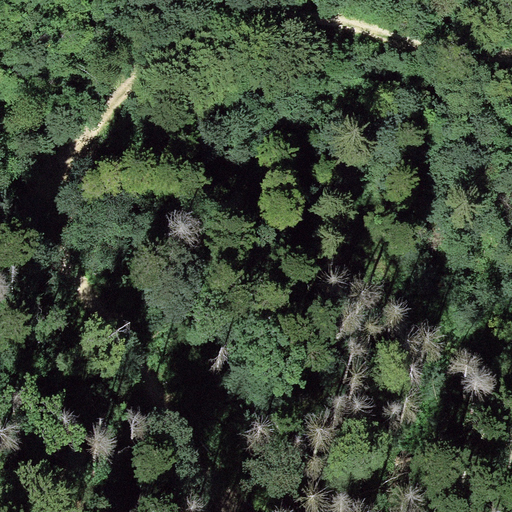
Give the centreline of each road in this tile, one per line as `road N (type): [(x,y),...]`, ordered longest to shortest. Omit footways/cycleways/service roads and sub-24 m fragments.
road 1 (track): [(511,57),(414,43),(311,11),(281,12),(239,21),(132,69),(83,122),(50,203),(64,255),(109,311),(228,511)]
road 2 (track): [(511,383),(355,309)]
